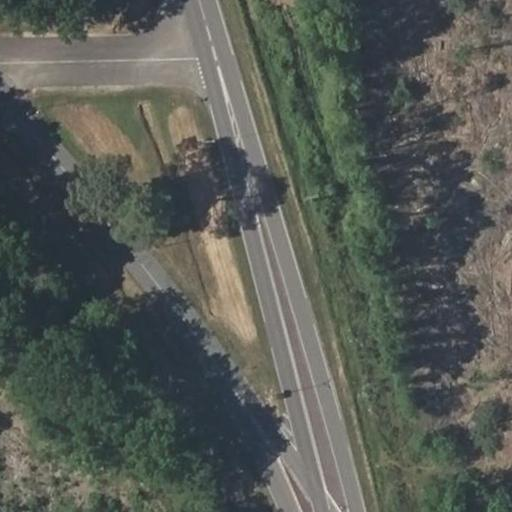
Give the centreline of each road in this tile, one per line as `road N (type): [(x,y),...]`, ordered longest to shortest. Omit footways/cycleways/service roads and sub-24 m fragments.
road 1 (secondary): [(356,511),(289,266),(214,54)]
road 2 (secondary): [(214,54),(316,493)]
road 3 (tertiary): [(172,304),(291,511)]
road 4 (tertiary): [(316,493),(172,304)]
road 5 (tertiary): [(214,54),(0,64)]
road 6 (tertiary): [(172,304),(36,141)]
road 7 (residential): [(214,54),(391,0)]
road 8 (residential): [(471,0),(511,126)]
